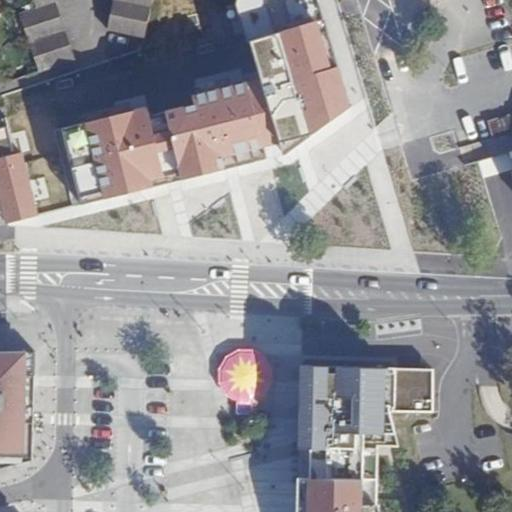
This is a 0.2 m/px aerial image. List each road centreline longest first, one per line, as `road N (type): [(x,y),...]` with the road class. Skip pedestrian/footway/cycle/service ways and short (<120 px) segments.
road 1 (secondary): [(66,277),(511,295)]
road 2 (residential): [(129,511),(129,361),(65,362)]
